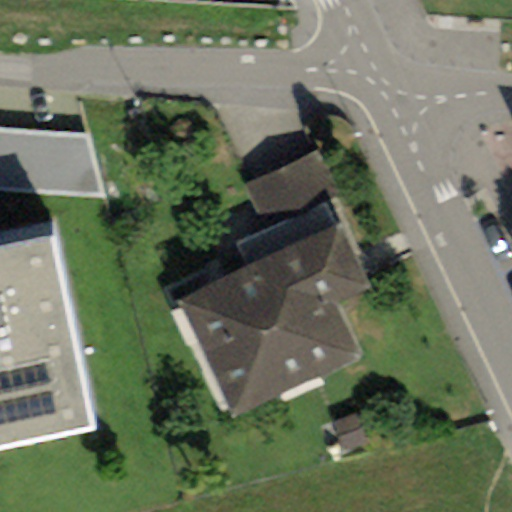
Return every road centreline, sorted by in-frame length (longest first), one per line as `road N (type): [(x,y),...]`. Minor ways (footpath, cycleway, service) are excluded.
road 1 (residential): [(0,58),(376,78)]
road 2 (unclassified): [(511,352),(376,78)]
road 3 (residential): [(376,78),(511,100)]
